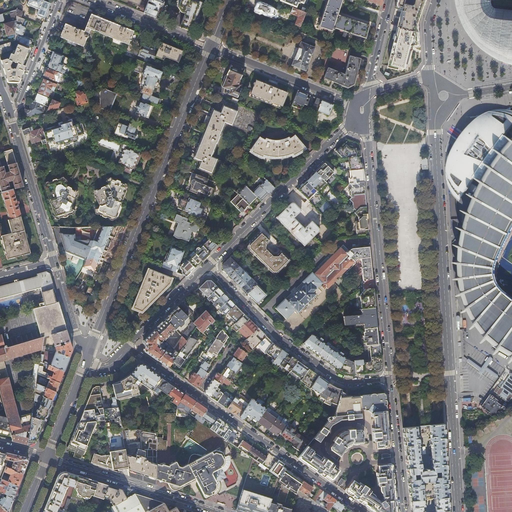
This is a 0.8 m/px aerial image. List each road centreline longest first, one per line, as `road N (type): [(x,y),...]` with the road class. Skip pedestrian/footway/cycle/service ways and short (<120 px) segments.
road 1 (residential): [(458,511),(434,135),(439,104)]
road 2 (tertiary): [(89,351),(209,47)]
road 3 (residential): [(363,120),(390,378)]
road 4 (residential): [(208,267),(278,339),(341,380),(390,378)]
road 5 (residential): [(354,119),(208,267)]
road 6 (residential): [(196,394),(363,511)]
road 7 (residential): [(47,455),(219,511)]
road 8 (residential): [(54,261),(7,104)]
road 9 (residential): [(209,47),(356,102)]
road 10 (residential): [(390,378),(402,511)]
road 11 (residential): [(91,0),(209,47)]
